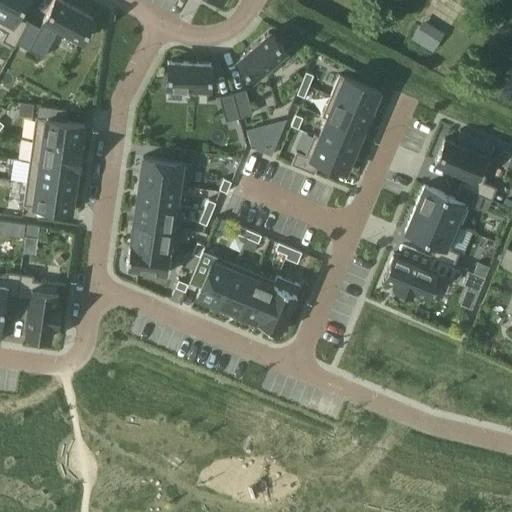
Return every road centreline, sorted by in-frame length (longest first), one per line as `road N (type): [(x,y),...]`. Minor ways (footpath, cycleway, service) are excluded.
road 1 (residential): [(291,370),(404,103)]
road 2 (residential): [(157,26),(113,107),(92,288)]
road 3 (residential): [(291,370),(433,429),(511,449)]
road 4 (residential): [(92,288),(291,370)]
road 5 (residential): [(92,288),(83,348),(73,361),(0,357)]
